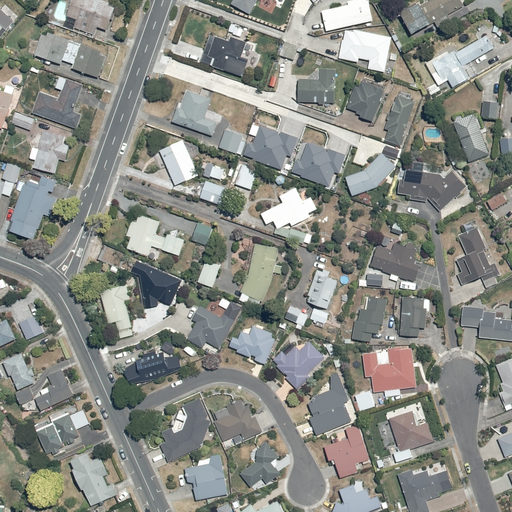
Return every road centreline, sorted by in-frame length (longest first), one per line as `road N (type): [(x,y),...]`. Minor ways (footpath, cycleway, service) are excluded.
road 1 (tertiary): [(51,281),(72,250),(163,0)]
road 2 (residential): [(304,481),(298,449),(265,391),(235,376),(202,377),(116,417)]
road 3 (secondary): [(51,281),(116,417)]
road 4 (residential): [(490,511),(458,385)]
